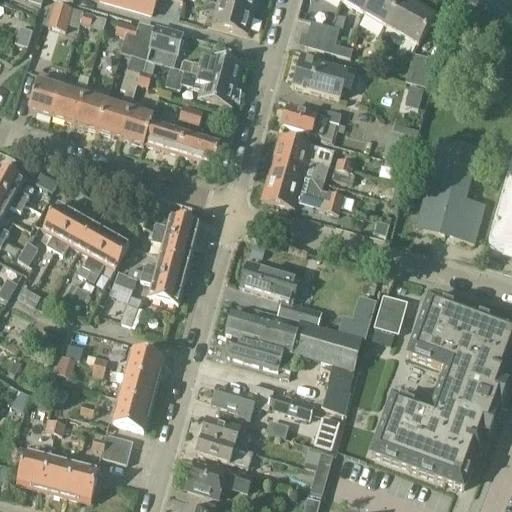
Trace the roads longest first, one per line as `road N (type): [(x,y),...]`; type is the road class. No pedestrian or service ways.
road 1 (residential): [(228,211),(151,511)]
road 2 (residential): [(228,211),(511,295)]
road 3 (residential): [(228,211),(0,133)]
road 4 (residential): [(290,0),(228,211)]
